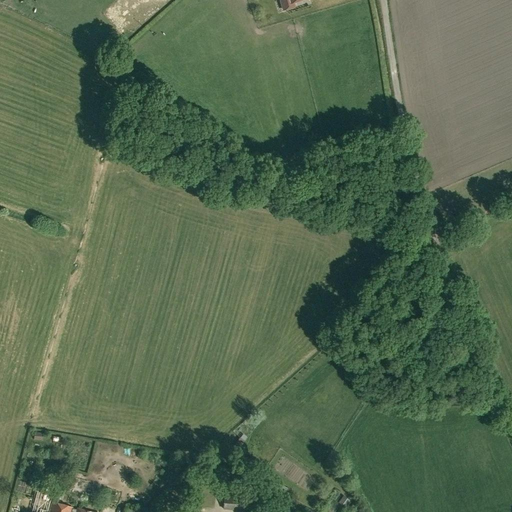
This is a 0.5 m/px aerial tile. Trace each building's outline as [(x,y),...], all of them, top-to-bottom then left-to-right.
[(280,0),(283,10),(294,7),(293,2),(301,0),(280,0)] [(240,438),(232,448),(236,451),(244,441),(240,438)] [(33,511),(44,511),(49,490),(39,488),(33,511)] [(351,500),(344,494),(339,501),(346,507),(351,500)] [(225,498),(224,510),(252,511),(253,500),(225,498)] [(203,511),(219,511),(220,500),(204,499),(203,511)] [(70,511),(72,507),(52,502),(49,511),(70,511)]
